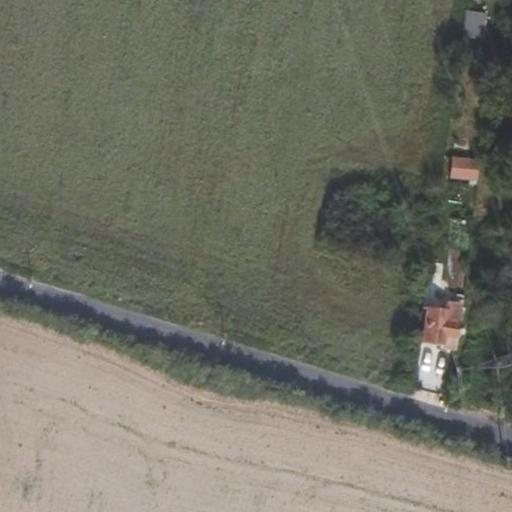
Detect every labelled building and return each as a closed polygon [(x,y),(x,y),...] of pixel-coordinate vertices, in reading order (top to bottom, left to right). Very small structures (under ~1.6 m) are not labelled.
[(454,268),(429,264),(424,298),(434,299),(437,282),(452,284),(454,268)] [(442,333),(455,335),(457,318),(445,316),(446,309),(423,306),(418,339),(440,342),(442,333)] [(23,336),(29,337),(33,325),(27,323),(23,336)] [(33,325),(29,337),(35,340),(39,327),(33,325)] [(167,378),(173,380),(181,383),(185,372),(177,369),(171,367),(167,378)]
